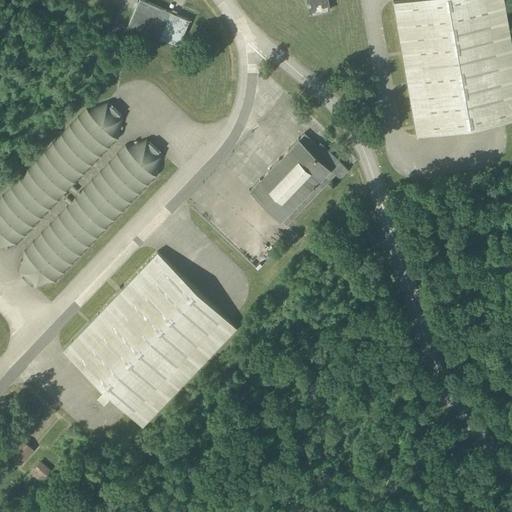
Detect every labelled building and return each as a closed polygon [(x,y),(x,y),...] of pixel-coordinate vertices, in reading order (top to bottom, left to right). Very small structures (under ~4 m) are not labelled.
[(144,0),(138,0),(128,25),(179,46),(190,19),(144,0)] [(332,0),(308,0),(311,12),(334,8),(332,0)] [(416,137),(511,119),(511,42),(504,0),(398,0),(392,1),(416,137)] [(0,200),(0,252),(18,249),(123,140),(127,120),(110,104),(90,111),(0,200)] [(249,189),(284,224),(335,172),(341,178),(349,170),(308,130),(249,189)] [(21,275),(38,291),(58,284),(160,175),(165,155),(148,141),(127,147),(25,254),(21,275)] [(114,400),(142,427),(237,326),(161,254),(65,356),(106,394),(99,402),(106,409),(114,400)] [(25,436),(10,450),(23,464),(38,449),(25,436)] [(32,471),(39,479),(51,469),(43,461),(32,471)]
